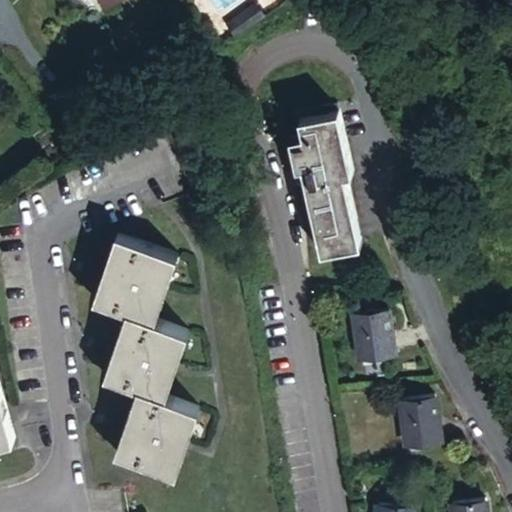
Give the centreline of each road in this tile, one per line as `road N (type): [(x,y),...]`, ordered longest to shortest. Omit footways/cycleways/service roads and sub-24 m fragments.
road 1 (residential): [(332,511),(243,74),(261,50),(297,40),(347,55),(360,73),(426,310),(511,491)]
road 2 (residential): [(57,503),(31,230),(149,172)]
